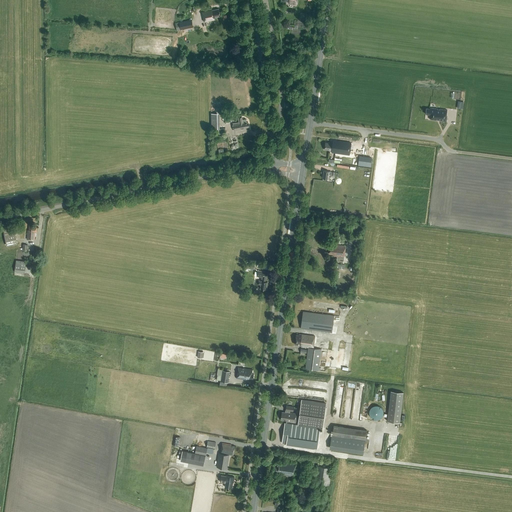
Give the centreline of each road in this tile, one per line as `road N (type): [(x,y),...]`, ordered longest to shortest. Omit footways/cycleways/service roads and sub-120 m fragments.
road 1 (secondary): [(252,511),(300,179)]
road 2 (unclassified): [(0,216),(272,166)]
road 3 (track): [(511,158),(309,122)]
road 4 (unclassified): [(272,166),(282,92),(264,0)]
road 5 (secondary): [(302,165),(327,0)]
